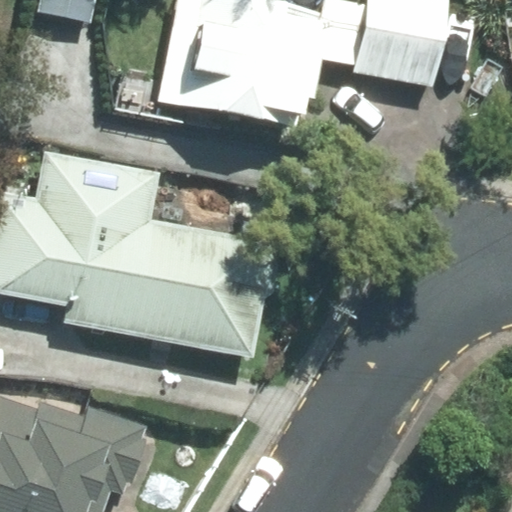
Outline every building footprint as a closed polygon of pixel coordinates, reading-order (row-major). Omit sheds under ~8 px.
[(263,3),(246,0),(169,0),(153,104),(246,118),(247,110),(284,116),(299,22),(261,16),(263,3)] [(439,0),(435,0),(357,0),(345,73),(424,86),(439,0)] [(0,139),(91,153),(107,50),(0,33),(0,139)] [(269,247),(137,222),(146,174),(34,152),(24,204),(0,199),(0,296),(7,298),(54,307),(52,321),(248,358),(269,247)] [(0,511),(70,511),(88,465),(120,477),(137,432),(77,409),(71,423),(0,395),(0,511)] [(511,511),(511,462),(501,511),(511,511)]
